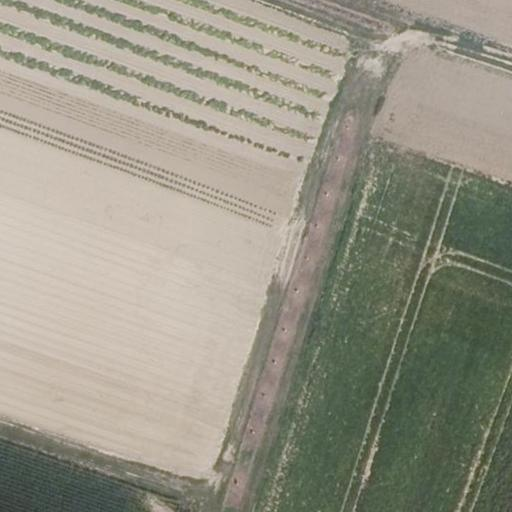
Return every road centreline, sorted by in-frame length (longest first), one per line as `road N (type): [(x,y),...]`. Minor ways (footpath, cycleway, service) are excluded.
road 1 (track): [(226,511),(317,171),(393,21)]
road 2 (track): [(393,21),(511,63)]
